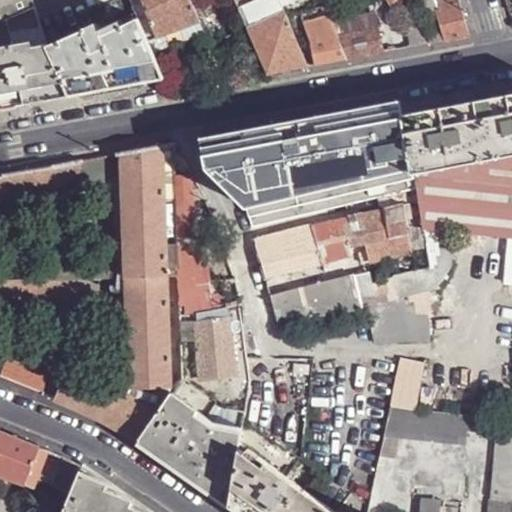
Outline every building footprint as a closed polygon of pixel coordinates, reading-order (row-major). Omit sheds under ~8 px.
[(47,47),(30,0),(0,0),(0,109),(34,103),(71,97),(47,47)] [(201,21),(191,0),(140,0),(157,39),(201,21)] [(235,0),(246,24),(283,8),(281,3),(279,0),(235,0)] [(333,0),(328,0),(324,2),(325,6),(329,15),(332,21),(341,17),(333,0)] [(421,0),(428,14),(439,11),(439,8),(449,5),(447,0),(421,0)] [(443,23),(447,41),(463,37),(470,36),(460,3),(449,5),(439,8),(439,11),(443,23)] [(246,24),(250,30),(286,15),(283,8),(246,24)] [(47,47),(71,97),(115,88),(165,79),(136,13),(100,30),(97,23),(95,25),(83,31),(83,32),(47,47)] [(332,21),(348,59),(385,52),(378,29),(377,28),(373,14),(342,18),(341,17),(332,21)] [(250,30),(270,74),(294,69),(310,66),(286,15),(250,30)] [(348,59),(332,21),(329,15),(325,16),(305,24),(312,42),(316,65),(338,61),(348,59)] [(406,21),(412,47),(430,44),(423,31),(423,30),(417,15),(406,21)] [(201,21),(157,39),(162,51),(206,32),(208,28),(205,22),(201,21)] [(447,41),(443,23),(423,31),(430,44),(447,41)] [(239,30),(225,35),(230,46),(243,41),(239,30)] [(511,94),(402,115),(408,148),(413,173),(415,173),(511,153),(511,94)] [(253,228),(418,189),(415,173),(413,173),(408,148),(402,115),(400,100),(204,138),(210,168),(247,206),(253,228)] [(168,275),(163,145),(123,153),(124,172),(127,265),(127,276),(168,275)] [(39,169),(43,194),(114,181),(122,172),(124,172),(123,153),(39,169)] [(418,189),(425,227),(434,228),(446,230),(511,238),(511,153),(415,173),(418,189)] [(39,169),(0,176),(0,202),(43,194),(39,169)] [(114,181),(116,265),(127,265),(124,172),(122,172),(114,181)] [(178,177),(180,240),(188,240),(193,240),(191,176),(178,177)] [(414,203),(404,205),(408,221),(417,219),(414,203)] [(255,239),(266,278),(325,265),(353,255),(351,247),(366,243),(371,262),(414,252),(404,204),(255,239)] [(396,277),(400,297),(432,290),(435,290),(451,267),(446,230),(434,228),(425,230),(431,268),(396,277)] [(189,255),(180,255),(180,269),(204,267),(201,239),(193,240),(188,240),(189,254),(189,255)] [(180,255),(189,255),(189,254),(188,240),(180,240),(180,255)] [(49,255),(50,268),(103,266),(102,252),(49,255)] [(50,268),(50,279),(91,278),(118,277),(127,276),(127,265),(116,265),(103,266),(50,268)] [(16,269),(16,280),(30,280),(50,279),(50,268),(16,269)] [(353,278),(360,307),(369,305),(400,297),(396,277),(379,281),(377,271),(353,278)] [(168,275),(127,276),(131,389),(129,394),(116,388),(69,368),(65,376),(56,400),(139,443),(141,440),(172,396),(168,275)] [(120,383),(131,389),(127,276),(118,277),(118,287),(120,383)] [(209,298),(209,310),(223,308),(222,303),(215,304),(211,276),(181,281),(182,298),(209,298)] [(118,277),(91,278),(91,288),(118,287),(118,277)] [(30,280),(30,305),(92,303),(91,288),(91,278),(50,279),(30,280)] [(273,296),(280,327),(360,307),(353,278),(273,296)] [(0,280),(0,305),(30,305),(30,280),(16,280),(0,280)] [(400,297),(369,305),(377,342),(431,340),(432,290),(400,297)] [(225,306),(236,304),(234,296),(223,299),(225,306)] [(182,317),(209,310),(209,298),(182,298),(182,317)] [(214,426),(242,434),(253,373),(238,306),(223,308),(209,310),(182,317),(184,379),(175,392),(200,410),(197,414),(214,426)] [(5,362),(37,376),(38,370),(8,357),(5,362)] [(402,358),(393,407),(418,410),(427,359),(402,358)] [(37,376),(5,362),(0,373),(0,377),(30,390),(37,376)] [(242,434),(214,426),(197,414),(200,410),(175,392),(172,396),(141,440),(203,483),(233,489),(240,451),(242,434)] [(393,407),(387,434),(402,436),(466,443),(469,414),(418,410),(393,407)] [(511,511),(511,418),(499,417),(490,511),(511,511)] [(0,430),(0,473),(26,484),(27,483),(41,447),(0,430)] [(387,434),(382,457),(397,459),(402,436),(387,434)] [(138,445),(200,488),(203,483),(141,440),(139,443),(138,445)] [(27,483),(34,486),(38,476),(40,471),(47,454),(48,450),(41,447),(27,483)] [(239,511),(309,511),(318,500),(318,499),(248,451),(246,455),(240,451),(233,489),(231,503),(230,505),(239,511)] [(55,483),(71,491),(79,474),(81,469),(82,466),(65,457),(55,483)] [(136,499),(108,488),(111,482),(81,469),(79,474),(71,491),(68,500),(62,511),(147,511),(133,506),(136,499)] [(55,483),(53,482),(49,491),(68,500),(71,491),(55,483)] [(233,489),(203,483),(231,503),(233,489)] [(309,511),(335,511),(318,500),(309,511)] [(428,503),(426,511),(439,511),(440,505),(428,503)]
